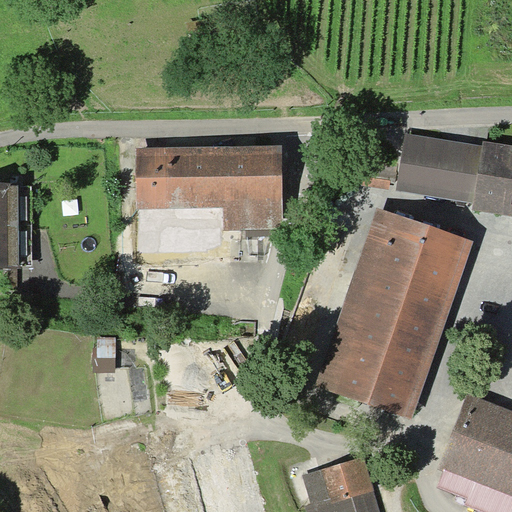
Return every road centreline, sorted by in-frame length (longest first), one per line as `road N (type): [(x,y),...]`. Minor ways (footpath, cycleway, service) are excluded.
road 1 (unclassified): [(0,141),(339,117),(511,119)]
road 2 (unknown): [(425,420),(366,440),(320,435),(280,416),(264,382),(282,273),(339,117)]
